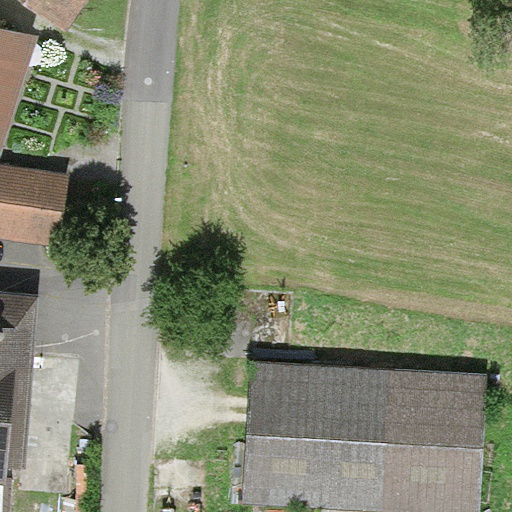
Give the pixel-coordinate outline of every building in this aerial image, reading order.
[(34,0),(58,16),(69,0),(34,0)] [(0,120),(27,28),(0,20),(0,120)] [(60,170),(0,163),(0,224),(53,231),(60,170)] [(281,300),(272,293),(260,296),(255,307),(260,318),(272,320),(282,312),(281,300)] [(0,453),(18,455),(27,298),(0,296),(0,453)] [(280,337),(270,330),(259,334),(254,345),(260,356),(272,358),(281,350),(280,337)] [(476,372),(249,362),(243,502),(470,511),(476,372)]
